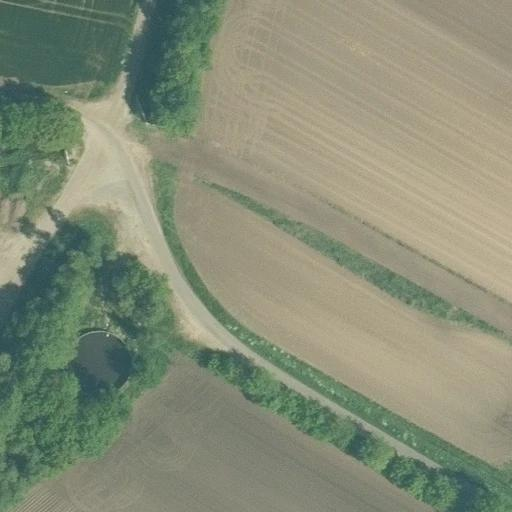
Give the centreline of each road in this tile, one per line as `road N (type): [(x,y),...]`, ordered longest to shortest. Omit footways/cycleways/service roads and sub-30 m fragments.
road 1 (track): [(149,0),(121,107),(0,318)]
road 2 (unclassified): [(233,357),(495,511)]
